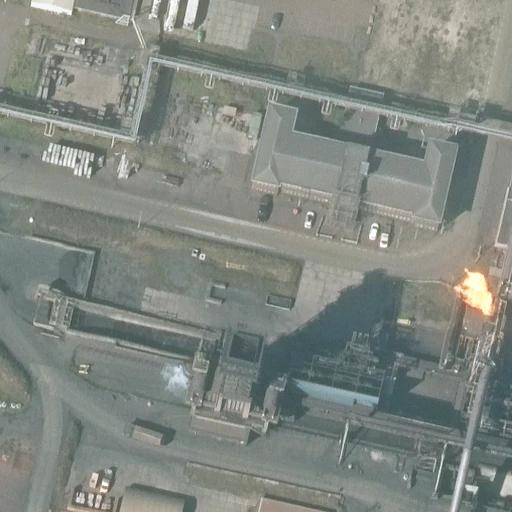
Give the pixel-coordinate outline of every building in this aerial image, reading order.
[(31,0),(29,8),(70,17),(71,11),(125,23),(130,0),(31,0)] [(385,114),(464,129),(486,14),(410,0),(395,0),(389,35),(415,39),(406,89),(390,86),(385,114)] [(381,100),(349,93),(340,134),(372,141),(372,139),(378,141),(379,132),(374,131),(381,100)] [(292,122),(267,117),(251,191),(275,197),(276,193),(412,223),(411,227),(436,233),(453,159),(428,153),(428,154),(420,152),(415,173),(287,145),(289,133),(296,135),(298,126),(291,124),(292,122)] [(511,198),(507,197),(494,252),(511,256),(511,198)] [(511,329),(501,328),(498,352),(511,353),(511,329)] [(511,396),(469,387),(458,428),(511,440),(511,396)] [(249,432),(190,418),(186,434),(245,447),(249,432)] [(123,490),(120,502),(120,504),(118,511),(180,511),(183,504),(123,490)] [(254,511),(304,511),(257,501),(255,508),(254,511)]
